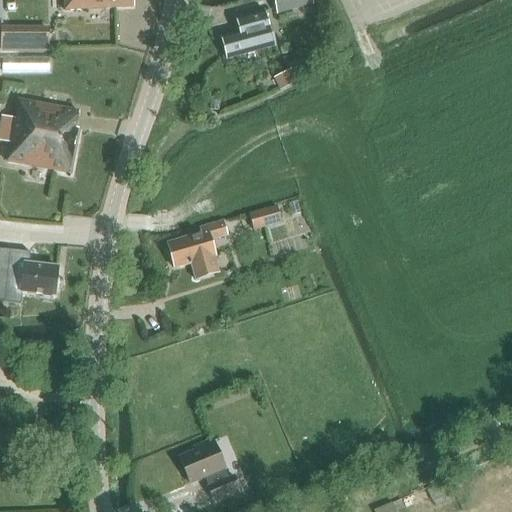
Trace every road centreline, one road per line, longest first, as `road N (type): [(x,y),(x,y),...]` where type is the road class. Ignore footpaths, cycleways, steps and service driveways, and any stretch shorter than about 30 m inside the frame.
road 1 (tertiary): [(97,511),(89,400),(104,275),(177,0)]
road 2 (track): [(319,158),(152,226),(116,220)]
road 3 (track): [(511,428),(320,511)]
